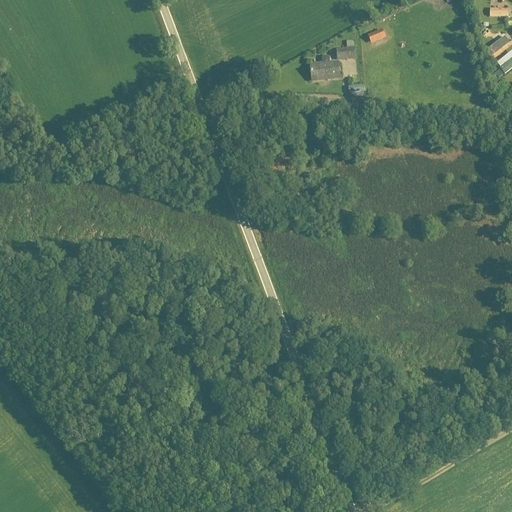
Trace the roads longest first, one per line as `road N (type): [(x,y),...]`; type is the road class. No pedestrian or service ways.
road 1 (unclassified): [(350,511),(159,0)]
road 2 (track): [(204,119),(308,101),(511,117)]
road 3 (track): [(370,511),(511,429)]
